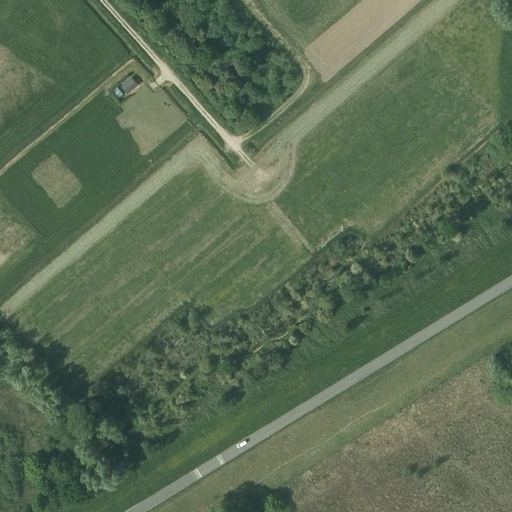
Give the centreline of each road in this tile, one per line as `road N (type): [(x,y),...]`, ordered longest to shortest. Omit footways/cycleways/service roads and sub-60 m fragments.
road 1 (tertiary): [(139,511),(511,283)]
road 2 (track): [(333,62),(216,158)]
road 3 (track): [(255,169),(166,72)]
